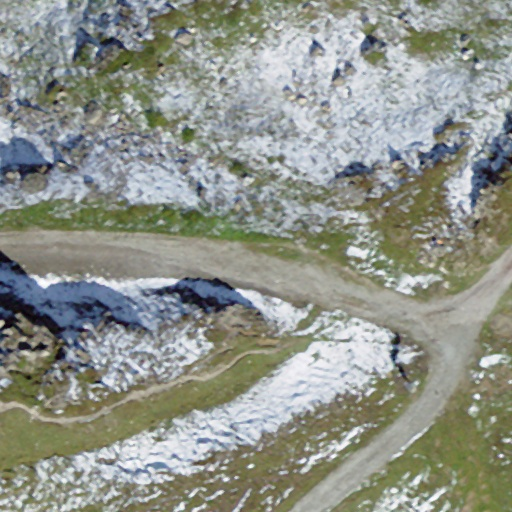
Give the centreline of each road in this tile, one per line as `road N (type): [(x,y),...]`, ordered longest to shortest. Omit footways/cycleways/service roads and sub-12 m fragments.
road 1 (track): [(452,353),(256,258),(0,258)]
road 2 (track): [(316,511),(388,451),(452,353)]
